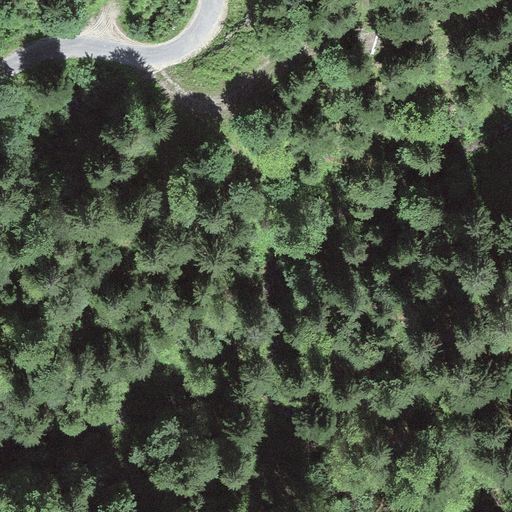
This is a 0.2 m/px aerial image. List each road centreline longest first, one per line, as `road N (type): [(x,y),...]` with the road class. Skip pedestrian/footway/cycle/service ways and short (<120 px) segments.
road 1 (track): [(168,52),(170,96),(192,110),(229,106),(301,52),(442,32),(494,0)]
road 2 (track): [(0,71),(73,43),(135,55),(168,52),(199,28),(211,0)]
